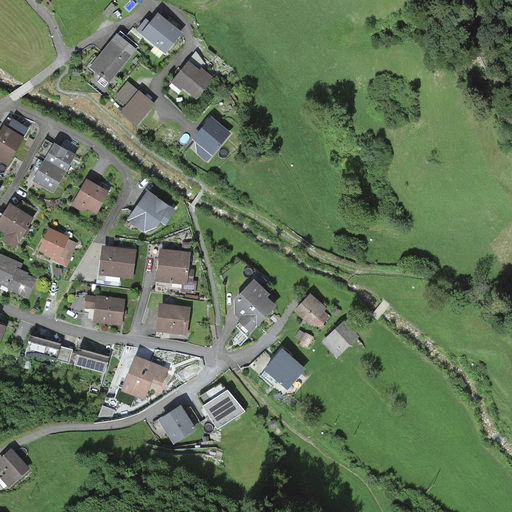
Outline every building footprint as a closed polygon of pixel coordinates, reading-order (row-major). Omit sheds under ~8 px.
[(184,32),(161,16),(144,39),(167,55),(184,32)] [(139,52),(118,36),(92,72),(113,87),(139,52)] [(216,76),(190,60),(175,85),(201,101),(216,76)] [(155,108),(136,94),(119,117),(139,131),(155,108)] [(27,130),(10,119),(0,135),(0,157),(7,162),(27,130)] [(216,122),(198,143),(213,156),(231,135),(216,122)] [(61,149),(55,145),(45,163),(63,173),(73,156),(61,149)] [(63,173),(45,163),(40,172),(35,181),(52,191),(63,173)] [(99,189),(87,182),(75,202),(95,212),(105,195),(101,192),(98,191),(99,189)] [(181,208),(151,188),(132,217),(162,237),(181,208)] [(34,223),(11,208),(0,226),(0,234),(7,240),(4,245),(16,252),(34,223)] [(80,246),(50,233),(40,254),(71,268),(80,246)] [(136,251),(103,250),(102,277),(135,278),(136,251)] [(191,256),(160,255),(159,283),(191,284),(191,256)] [(27,263),(0,256),(0,282),(13,287),(11,291),(32,297),(37,278),(24,274),(27,263)] [(279,308),(254,285),(238,303),(243,325),(254,335),(279,308)] [(312,297),(298,312),(319,331),(333,316),(312,297)] [(129,300),(98,300),(98,323),(129,323),(129,300)] [(193,307),(162,306),(161,330),(192,331),(193,307)] [(12,322),(0,318),(0,351),(3,352),(12,322)] [(348,321),(328,341),(342,356),(363,337),(348,321)] [(319,338),(307,332),(302,341),(314,348),(319,338)] [(117,352),(35,335),(31,353),(114,370),(117,352)] [(286,349),(270,367),(295,388),(310,370),(286,349)] [(177,363),(139,353),(130,387),(156,394),(172,385),(177,363)] [(226,383),(200,399),(215,424),(242,407),(226,383)] [(159,418),(168,437),(192,425),(183,406),(159,418)] [(14,451),(0,465),(0,466),(8,475),(4,479),(15,489),(33,469),(14,451)]
